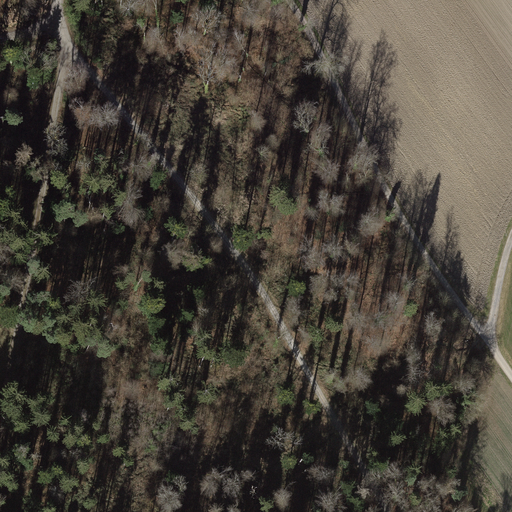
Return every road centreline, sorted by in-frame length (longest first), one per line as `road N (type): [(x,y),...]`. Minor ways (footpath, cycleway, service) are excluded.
road 1 (track): [(379,511),(261,291),(57,27)]
road 2 (track): [(0,433),(59,92),(57,27)]
road 3 (track): [(289,0),(392,203),(491,342)]
